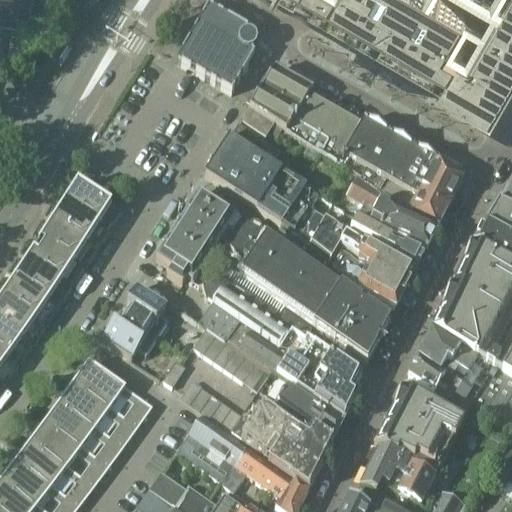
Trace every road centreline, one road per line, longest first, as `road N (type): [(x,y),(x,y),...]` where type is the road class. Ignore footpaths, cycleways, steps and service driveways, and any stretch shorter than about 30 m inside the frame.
road 1 (residential): [(324,511),(489,170)]
road 2 (residential): [(67,339),(159,202),(118,163),(63,130)]
road 3 (unknown): [(170,194),(260,224),(410,334)]
road 4 (residential): [(284,29),(292,57),(489,170)]
road 5 (residential): [(509,135),(314,25),(284,29)]
road 6 (residential): [(95,511),(164,420),(164,408),(67,339)]
road 7 (tertiary): [(63,130),(146,0)]
